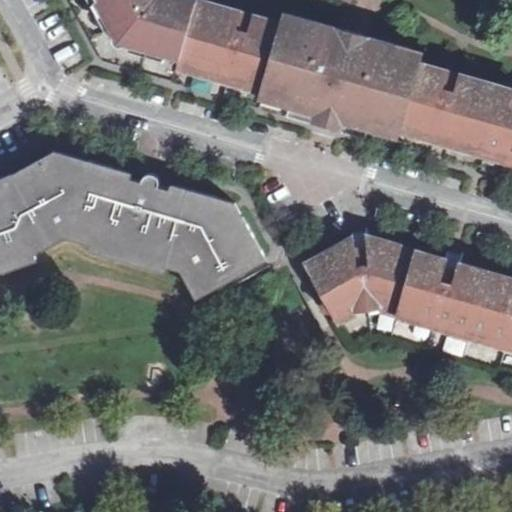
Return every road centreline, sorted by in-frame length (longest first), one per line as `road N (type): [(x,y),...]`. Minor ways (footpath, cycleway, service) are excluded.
road 1 (residential): [(0,472),(142,455),(297,485),(343,485),(511,458)]
road 2 (residential): [(49,85),(511,221)]
